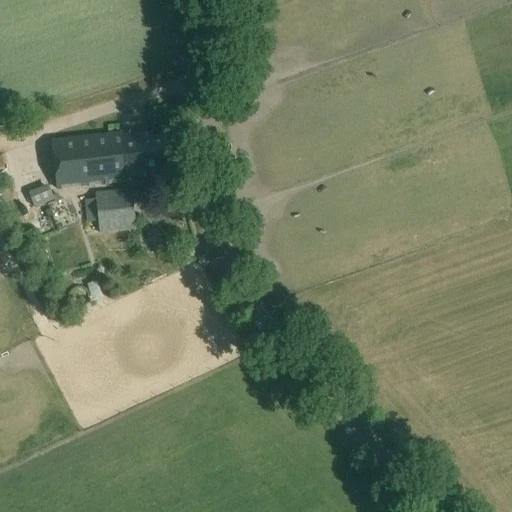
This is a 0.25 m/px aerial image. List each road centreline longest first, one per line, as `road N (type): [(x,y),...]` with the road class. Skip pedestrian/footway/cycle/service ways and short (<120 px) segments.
road 1 (unclassified): [(220,0),(207,196),(216,234),(262,318),(434,511)]
road 2 (track): [(211,76),(0,144)]
